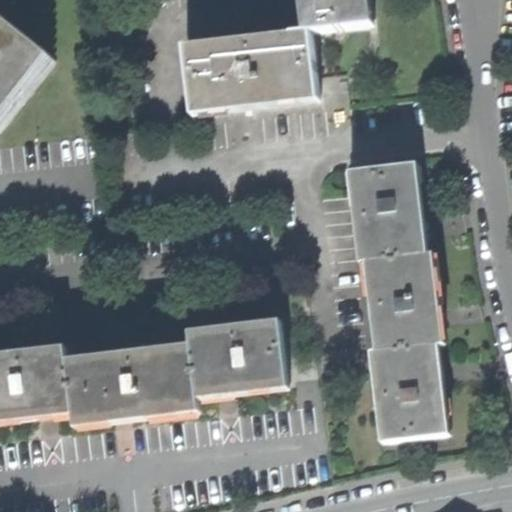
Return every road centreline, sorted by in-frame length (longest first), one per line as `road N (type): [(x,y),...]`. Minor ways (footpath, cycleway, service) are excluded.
road 1 (residential): [(511,310),(480,0)]
road 2 (secondary): [(511,486),(379,511)]
